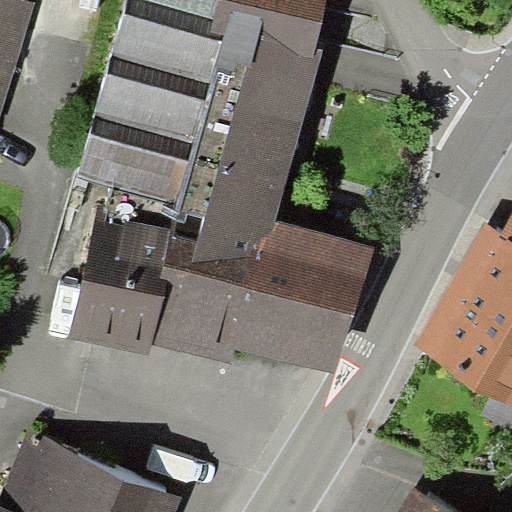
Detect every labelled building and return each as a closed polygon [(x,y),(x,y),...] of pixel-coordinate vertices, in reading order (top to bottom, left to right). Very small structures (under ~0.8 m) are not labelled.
[(0,0),(0,116),(34,4),(22,0),(0,0)] [(236,0),(131,0),(74,175),(181,203),(223,50),(236,0)] [(285,215),(328,0),(236,0),(223,50),(246,58),(198,221),(107,197),(75,330),(340,366),(376,245),(285,215)] [(511,198),(432,348),(511,390),(511,198)] [(176,511),(184,496),(31,429),(0,499),(0,511),(176,511)] [(447,511),(411,489),(396,511),(447,511)]
